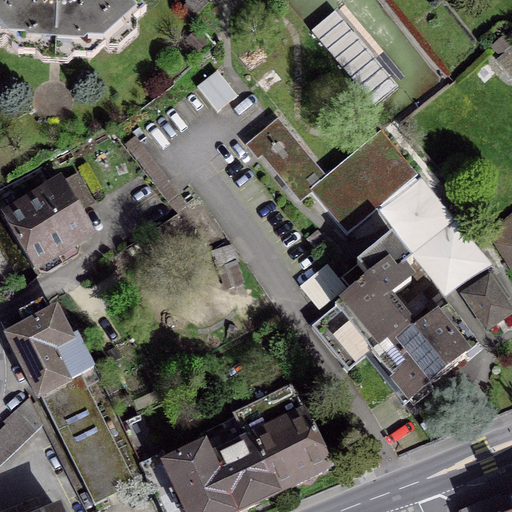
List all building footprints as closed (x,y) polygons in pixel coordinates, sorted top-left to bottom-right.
[(0,0),(0,35),(18,55),(56,57),(58,0),(0,0)] [(58,0),(56,57),(92,59),(146,11),(135,0),(58,0)] [(502,61),(511,72),(511,45),(504,37),(493,47),(502,58),(499,61),(502,61)] [(267,82),(272,88),(281,80),(272,68),(256,80),(261,87),(267,82)] [(324,180),(277,122),(264,133),(272,143),(271,150),(263,156),(300,201),(311,192),(346,234),(416,176),(388,142),(389,141),(380,133),(324,180)] [(186,205),(134,138),(123,146),(177,213),(186,205)] [(441,172),(451,164),(433,143),(424,152),(441,172)] [(62,182),(4,217),(34,270),(92,234),(79,211),(91,204),(76,177),(63,184),(62,182)] [(495,244),(511,229),(511,215),(488,236),(495,244)] [(511,246),(511,229),(495,244),(511,270),(511,248),(511,247),(511,246)] [(464,358),(467,361),(481,350),(440,298),(406,325),(391,305),(400,298),(397,294),(410,283),(401,272),(412,263),(392,238),(341,279),(353,294),(311,329),(344,370),(368,350),(413,406),(432,390),(429,387),(464,358)] [(464,296),(487,330),(511,312),(489,279),(464,296)] [(43,402),(94,507),(133,488),(81,383),(85,381),(53,314),(6,337),(39,404),(43,402)] [(247,441),(251,440),(278,494),(331,468),(322,447),(304,414),(303,414),(290,390),(235,417),(236,419),(247,441)] [(0,433),(0,471),(46,429),(27,408),(0,433)] [(211,459),(237,511),(240,511),(278,494),(251,440),(247,441),(236,419),(200,437),(205,446),(204,446),(211,459)] [(237,511),(211,459),(204,446),(169,465),(163,454),(148,461),(172,511),(237,511)] [(504,511),(511,511),(511,495),(499,500),(504,511)]
